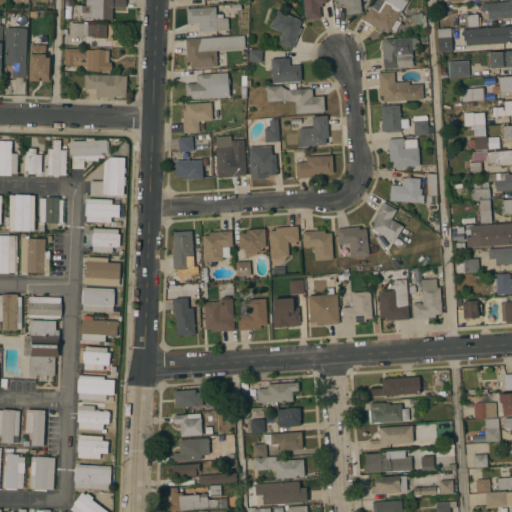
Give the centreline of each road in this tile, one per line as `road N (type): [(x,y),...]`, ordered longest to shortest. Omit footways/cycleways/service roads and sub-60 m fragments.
road 1 (tertiary): [(135,511),(157,0)]
road 2 (residential): [(511,343),(141,369)]
road 3 (residential): [(341,53),(363,173),(353,191),(334,200),(150,210)]
road 4 (residential): [(341,511),(330,356)]
road 5 (residential): [(154,120),(0,115)]
